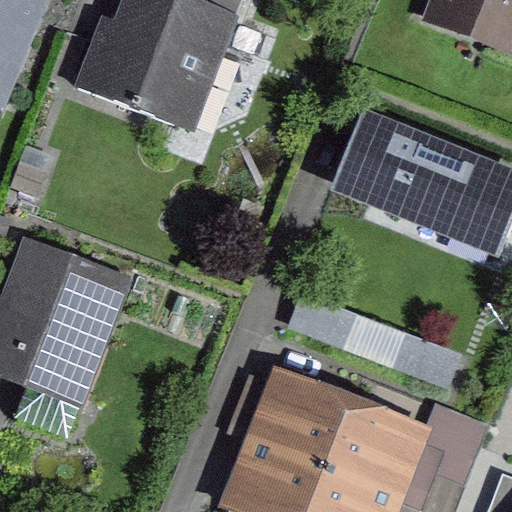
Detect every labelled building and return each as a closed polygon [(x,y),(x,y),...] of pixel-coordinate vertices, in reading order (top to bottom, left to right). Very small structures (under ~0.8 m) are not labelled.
[(0,0),(0,115),(10,119),(54,0),(0,0)] [(104,5),(75,83),(197,128),(239,16),(196,0),(123,0),(119,10),(104,5)] [(511,49),(511,0),(437,0),(430,19),(511,49)] [(511,253),(511,169),(376,119),(343,206),(507,267),(511,253)] [(133,277),(28,239),(6,299),(0,296),(0,378),(84,409),(133,277)] [(407,511),(439,429),(280,370),(228,511),(229,511),(407,511)]
